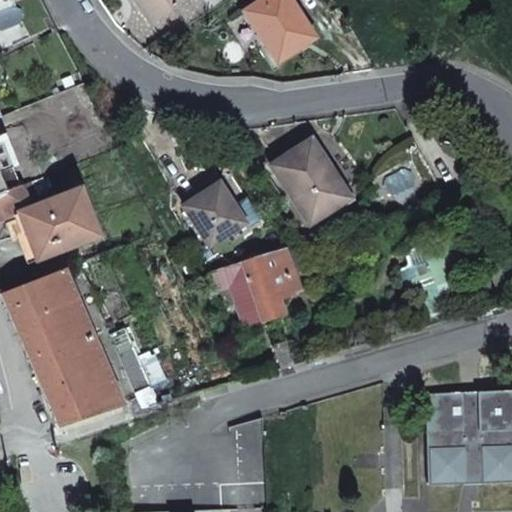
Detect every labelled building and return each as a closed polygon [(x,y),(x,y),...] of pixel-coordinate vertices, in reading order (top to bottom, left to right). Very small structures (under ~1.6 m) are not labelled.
[(142,0),(154,18),(184,0),(142,0)] [(313,38),(287,0),(261,0),(243,12),(277,62),(313,38)] [(309,140),(270,165),(308,225),(343,202),(325,173),(329,171),(309,140)] [(182,207),(207,247),(242,225),(217,185),(182,207)] [(0,219),(17,213),(29,208),(20,186),(0,193),(0,219)] [(35,261),(96,237),(77,191),(29,208),(17,213),(35,261)] [(262,321),(281,313),(270,280),(290,272),(282,251),(209,273),(215,290),(229,286),(243,322),(260,316),(262,321)] [(429,316),(457,305),(439,257),(411,267),(429,316)] [(29,360),(89,335),(61,271),(0,295),(29,360)] [(156,404),(123,328),(109,335),(141,408),(156,404)] [(57,427),(120,406),(89,335),(29,360),(57,427)] [(292,366),(283,343),(272,346),(280,369),(292,366)] [(511,391),(424,394),(425,427),(427,486),(511,483),(511,391)]
